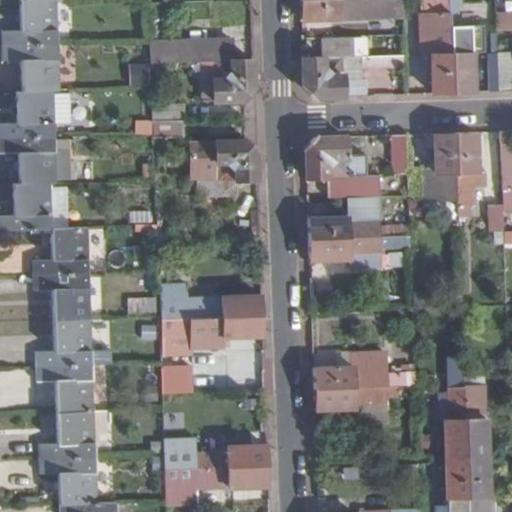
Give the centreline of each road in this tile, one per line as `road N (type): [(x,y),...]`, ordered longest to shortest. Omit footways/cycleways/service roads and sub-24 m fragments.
road 1 (residential): [(279,119),(293,511)]
road 2 (residential): [(279,119),(511,110)]
